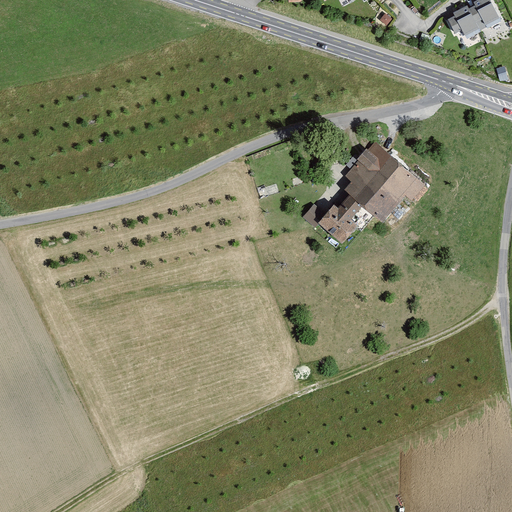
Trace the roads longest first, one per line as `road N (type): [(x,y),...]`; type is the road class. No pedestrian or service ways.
road 1 (track): [(503,289),(466,325),(127,470),(63,511)]
road 2 (unclassified): [(0,224),(149,193),(254,144),(422,103),(447,88)]
road 3 (secondary): [(511,98),(247,17)]
road 4 (secondary): [(247,17),(447,88)]
road 5 (unclassified): [(511,369),(503,289),(511,202)]
